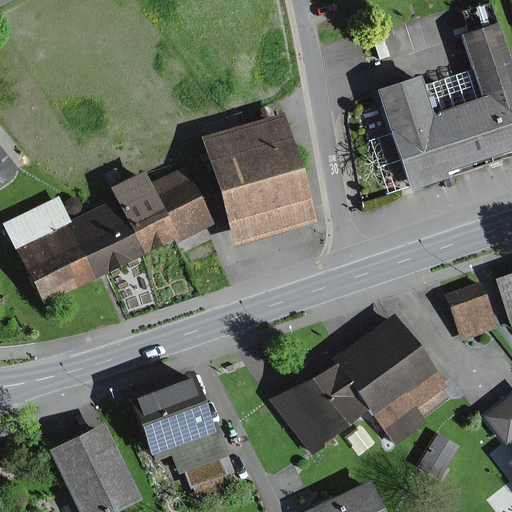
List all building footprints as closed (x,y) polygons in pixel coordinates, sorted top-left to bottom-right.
[(511,54),(501,21),(461,35),(483,99),(435,115),(422,76),(379,90),(413,191),(511,157),(511,54)] [(285,113),(202,138),(235,247),(318,222),(285,113)] [(0,184),(18,170),(0,148),(0,184)] [(116,199),(145,256),(211,223),(185,171),(154,186),(146,171),(111,188),(116,199)] [(58,197),(2,225),(44,307),(145,256),(116,199),(70,222),(58,197)] [(511,274),(499,279),(511,314),(511,313),(511,274)] [(482,282),(445,295),(461,341),(498,328),(482,282)] [(331,358),(273,401),(311,453),(368,411),(394,446),(425,423),(422,419),(448,400),(441,391),(448,386),(390,306),(327,352),(331,358)] [(197,369),(130,395),(155,460),(171,454),(179,475),(230,456),(197,369)] [(511,440),(511,396),(485,417),(507,445),(511,440)] [(115,511),(142,499),(106,424),(51,451),(80,511),(115,511)] [(441,481),(460,446),(437,433),(418,468),(441,481)] [(216,464),(193,473),(202,499),(236,485),(228,465),(218,469),(216,464)] [(386,511),(372,481),(308,511),(386,511)]
